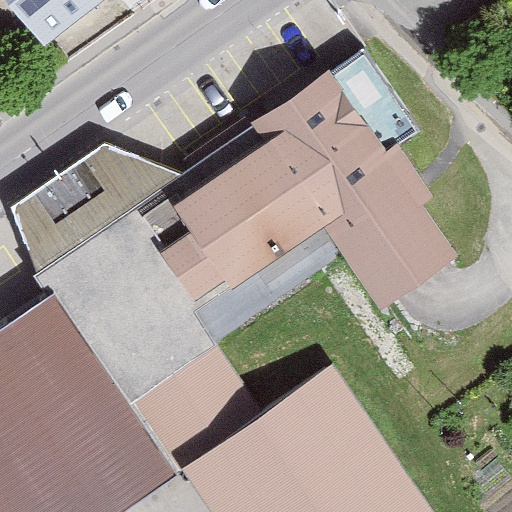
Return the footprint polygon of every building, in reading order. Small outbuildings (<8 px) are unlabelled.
[(19,0),(51,41),(105,0),(19,0)] [(385,312),(458,263),(334,72),(172,177),(116,143),(13,210),(44,291),(57,286),(140,403),(218,349),(200,320),(329,231),(385,312)] [(0,326),(0,503),(5,511),(125,511),(183,473),(57,288),(0,326)] [(221,352),(175,382),(215,442),(261,412),(221,352)] [(219,511),(431,511),(334,369),(189,467),(219,511)]
